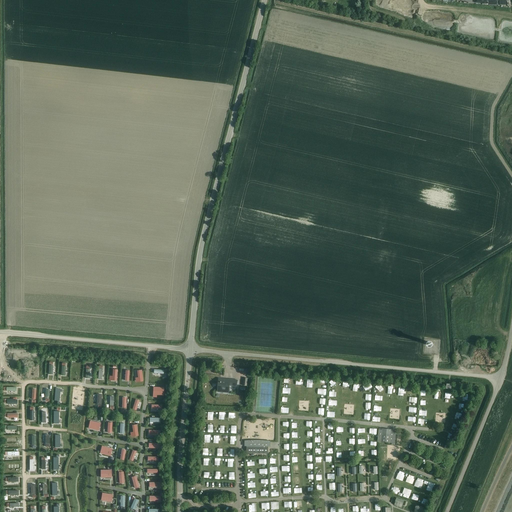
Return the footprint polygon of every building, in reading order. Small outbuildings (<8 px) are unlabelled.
[(117,381),(117,369),(113,369),(112,376),(109,375),(109,380),(117,381)] [(144,381),(142,369),(137,370),(138,377),(136,378),(136,382),(144,381)] [(237,386),(237,380),(219,378),(218,389),(220,389),(220,392),(225,392),(225,389),(229,390),(230,386),(237,386)] [(164,395),(164,387),(153,386),(153,397),(157,397),(157,395),(164,395)] [(98,430),(100,423),(90,420),(88,428),(98,430)] [(139,435),(137,424),(132,425),(133,432),(130,432),(131,437),(139,435)] [(379,429),(378,441),(395,443),(396,431),(391,431),(392,429),(383,428),(382,430),(379,429)] [(247,446),(247,453),(268,454),(268,447),(270,447),(270,442),(245,441),(245,446),(247,446)] [(110,456),(112,448),(102,445),(100,453),(110,456)] [(112,502),(113,494),(102,493),(101,500),(112,502)] [(139,500),(135,498),(130,508),(134,510),(139,500)]
